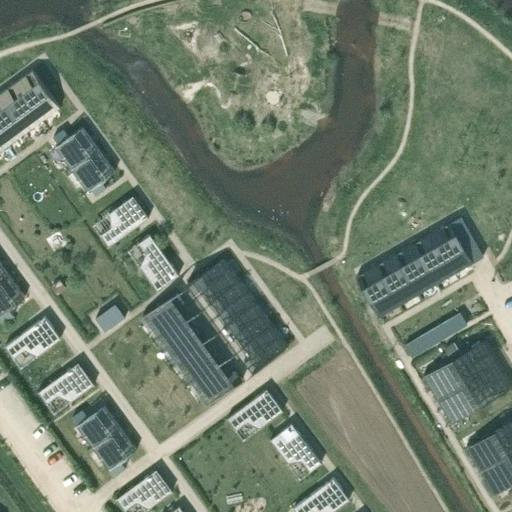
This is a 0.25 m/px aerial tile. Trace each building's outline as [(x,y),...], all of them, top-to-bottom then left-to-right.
[(33,68),(15,81),(43,119),(60,106),(33,68)] [(0,97),(25,132),(43,119),(15,81),(0,92),(0,97)] [(25,132),(0,97),(0,133),(8,144),(25,132)] [(59,143),(55,145),(71,168),(100,147),(83,125),(69,135),(59,143)] [(64,128),(53,136),(59,143),(69,135),(64,128)] [(100,147),(71,168),(88,190),(91,188),(102,180),(116,170),(100,147)] [(102,180),(91,188),(96,195),(107,187),(102,180)] [(112,225),(101,233),(109,245),(149,216),(133,194),(110,211),(112,225)] [(451,221),(456,229),(466,223),(461,215),(451,221)] [(451,221),(432,232),(455,272),(474,261),(470,253),(465,245),(460,237),(456,229),(451,221)] [(470,231),(466,223),(456,229),(460,237),(470,231)] [(465,245),(475,239),(470,231),(460,237),(465,245)] [(413,242),(437,283),(455,272),(432,232),(413,242)] [(151,233),(139,242),(147,253),(140,265),(157,289),(180,273),(151,233)] [(479,247),(475,239),(465,245),(470,253),(479,247)] [(437,283),(413,242),(395,253),(418,293),(437,283)] [(479,247),(470,253),(474,261),(484,255),(479,247)] [(395,253),(376,264),(399,304),(418,293),(395,253)] [(222,257),(194,278),(203,289),(211,300),(238,279),(222,257)] [(0,280),(9,273),(0,260),(0,280)] [(380,315),(399,304),(376,264),(357,275),(380,315)] [(9,273),(0,280),(0,314),(9,308),(26,296),(9,273)] [(194,278),(188,283),(196,294),(203,289),(194,278)] [(238,279),(211,300),(227,322),(255,302),(238,279)] [(60,280),(53,285),(58,292),(66,287),(60,280)] [(178,289),(171,294),(179,305),(186,300),(178,289)] [(171,294),(143,315),(159,337),(187,317),(179,305),(171,294)] [(255,302),(227,322),(243,344),(271,324),(255,302)] [(116,303),(106,310),(111,317),(121,310),(116,303)] [(9,308),(0,314),(0,318),(3,322),(14,315),(9,308)] [(106,310),(96,317),(101,324),(111,317),(106,310)] [(121,310),(111,317),(116,324),(126,316),(121,310)] [(461,311),(454,315),(461,326),(467,322),(461,311)] [(45,315),(5,345),(14,356),(25,348),(37,355),(61,337),(45,315)] [(454,315),(447,319),(454,330),(461,326),(454,315)] [(111,317),(101,324),(106,331),(116,324),(111,317)] [(187,317),(159,337),(176,359),(204,339),(187,317)] [(447,319),(440,323),(447,334),(454,330),(447,319)] [(440,323),(433,327),(440,339),(447,334),(440,323)] [(271,324),(243,344),(252,356),(259,366),(287,346),(271,324)] [(433,327),(426,331),(433,343),(440,339),(433,327)] [(426,331),(419,336),(426,347),(433,343),(426,331)] [(419,336),(412,340),(419,351),(426,347),(419,336)] [(204,339),(176,359),(192,382),(220,361),(204,339)] [(453,357),(468,381),(497,363),(483,339),(453,357)] [(412,340),(405,344),(412,355),(419,351),(412,340)] [(252,356),(244,361),(252,372),(259,366),(252,356)] [(438,398),(468,381),(453,357),(424,374),(438,398)] [(79,361),(39,390),(47,402),(58,394),(71,400),(95,383),(79,361)] [(220,361),(192,382),(208,404),(236,383),(229,373),(220,361)] [(511,387),(497,363),(468,381),(482,404),(511,387)] [(235,368),(229,373),(236,383),(243,378),(235,368)] [(482,404),(468,381),(438,398),(452,422),(482,404)] [(267,387),(227,417),(236,429),(247,421),(260,427),(284,409),(267,387)] [(77,423),(77,424),(93,446),(121,426),(105,403),(88,415),(77,423)] [(83,409),(72,416),(77,423),(88,415),(83,409)] [(511,418),(496,428),(510,452),(511,450),(511,418)] [(292,422),(270,438),(288,462),(302,460),(310,470),(322,462),(292,422)] [(121,426),(93,446),(109,469),(110,468),(121,460),(137,448),(121,426)] [(466,446),(480,470),(510,452),(496,428),(466,446)] [(511,482),(511,455),(510,452),(480,470),(494,493),(511,482)] [(121,460),(110,468),(115,475),(126,467),(121,460)] [(157,468),(117,497),(125,509),(136,501),(149,507),(173,490),(157,468)] [(334,476),(294,506),(298,511),(310,511),(313,510),(317,511),(331,511),(350,498),(334,476)]
